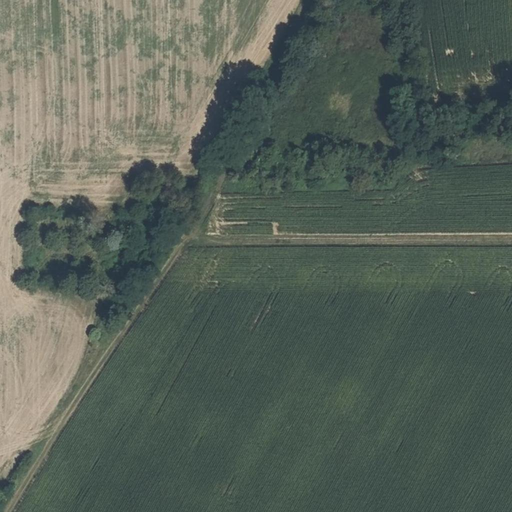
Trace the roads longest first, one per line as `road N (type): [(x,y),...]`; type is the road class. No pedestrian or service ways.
road 1 (track): [(2,511),(234,159),(264,132),(276,72),(309,0)]
road 2 (track): [(511,240),(178,241)]
